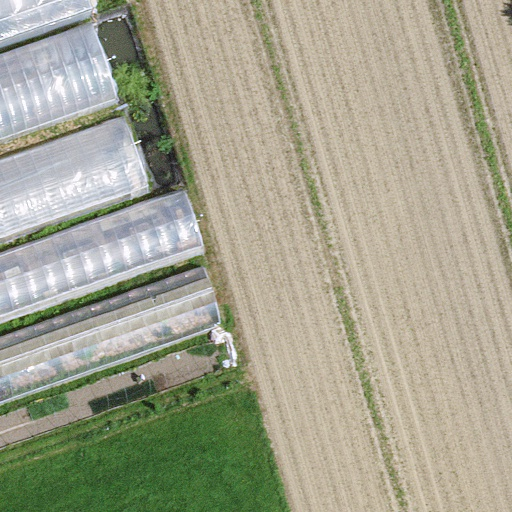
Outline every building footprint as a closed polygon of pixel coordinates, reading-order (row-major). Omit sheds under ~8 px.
[(89,0),(0,0),(0,39),(92,8),(89,0)] [(90,22),(0,53),(0,138),(117,98),(90,22)] [(0,240),(149,188),(124,117),(0,159),(0,240)] [(185,190),(0,252),(0,325),(207,255),(185,190)] [(204,266),(0,336),(0,405),(225,327),(204,266)]
